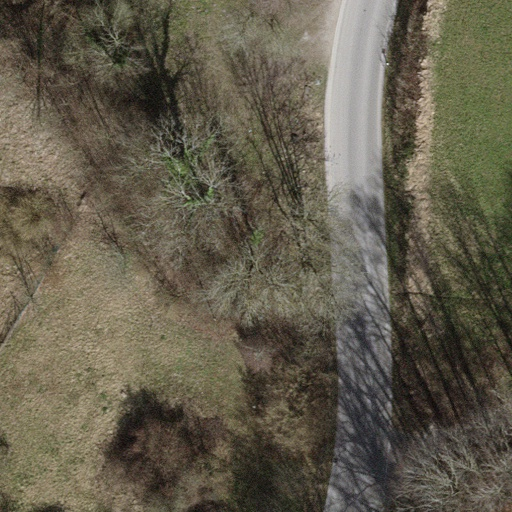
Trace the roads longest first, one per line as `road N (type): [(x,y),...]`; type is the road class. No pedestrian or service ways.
road 1 (unclassified): [(349,511),(365,401),(356,99),(374,0)]
road 2 (track): [(359,469),(511,414)]
